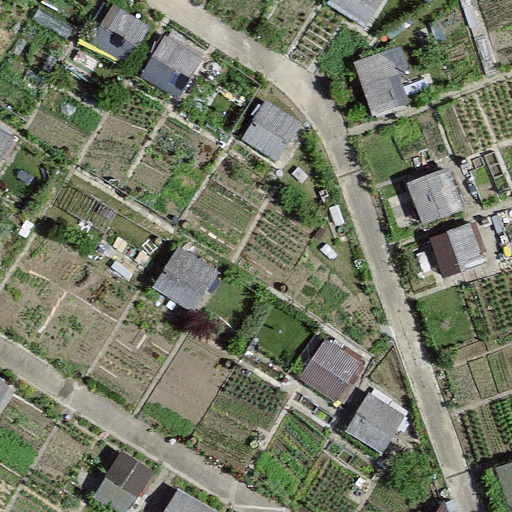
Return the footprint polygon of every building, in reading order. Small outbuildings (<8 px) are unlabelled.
[(343,0),(341,4),(377,28),(395,0),(343,0)] [(121,8),(100,40),(134,62),(154,30),(121,8)] [(172,43),(150,80),(186,101),(208,63),(172,43)] [(272,108),(249,147),(286,169),(310,130),(272,108)] [(0,134),(0,171),(17,144),(0,134)] [(412,191),(427,228),(468,211),(453,174),(412,191)] [(439,246),(452,282),(491,268),(479,232),(439,246)] [(183,247),(157,288),(199,314),(224,273),(183,247)] [(330,340),(305,376),(345,404),(371,368),(330,340)] [(0,380),(0,402),(9,386),(0,380)] [(377,392),(351,436),(391,459),(417,415),(377,392)] [(129,456),(100,502),(115,511),(143,511),(165,478),(129,456)] [(210,511),(185,495),(174,511),(210,511)]
